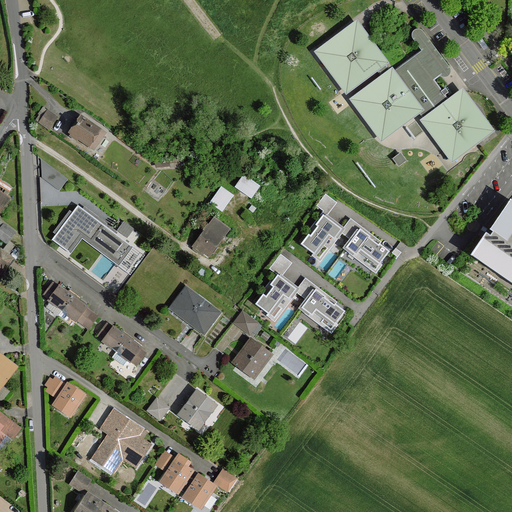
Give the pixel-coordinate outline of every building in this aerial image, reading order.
[(357,26),(321,53),(339,77),(351,69),(359,80),(377,67),(384,63),(357,26)] [(416,42),(423,51),(441,75),(443,78),(447,80),(451,78),(452,75),(451,71),(424,34),(421,31),(416,32),(414,35),(413,39),(416,42)] [(423,51),(394,72),(421,108),(419,110),(427,121),(451,104),(434,80),(441,75),(423,51)] [(392,74),(384,63),(377,67),(385,79),(392,74)] [(347,89),(359,80),(351,69),(339,77),(347,89)] [(356,100),(374,125),(386,116),(394,128),(419,110),(421,108),(394,72),(392,74),(385,79),(356,100)] [(451,104),(427,121),(445,146),(456,137),(465,149),(489,131),(463,95),(451,104)] [(58,117),(49,111),(40,123),(49,130),(58,117)] [(382,136),(394,128),(386,116),(374,125),(382,136)] [(82,117),(71,134),(89,146),(101,129),(82,117)] [(456,137),(445,146),(454,158),(465,149),(456,137)] [(262,186),(245,175),(237,188),(253,199),(262,186)] [(235,195),(222,187),(211,203),(223,212),(235,195)] [(319,204),(331,212),(340,200),(328,192),(319,204)] [(0,193),(0,213),(9,200),(0,193)] [(78,204),(52,239),(73,255),(85,239),(120,266),(135,247),(78,204)] [(511,206),(491,235),(487,232),(474,253),(511,278),(511,206)] [(324,212),(299,244),(322,262),(347,230),(324,212)] [(208,225),(200,236),(202,237),(215,246),(229,229),(216,219),(210,227),(208,225)] [(125,220),(119,230),(137,241),(143,231),(125,220)] [(16,233),(5,225),(0,230),(0,237),(7,243),(16,233)] [(360,228),(344,250),(378,274),(394,252),(360,228)] [(215,246),(202,237),(195,248),(201,253),(203,250),(209,254),(215,246)] [(0,272),(3,275),(15,259),(1,249),(0,250),(0,272)] [(278,273),(255,304),(278,321),(301,289),(278,273)] [(50,300),(59,288),(54,283),(47,291),(44,296),(50,300)] [(50,301),(63,311),(73,297),(60,287),(59,288),(50,300),(50,301)] [(221,313),(187,287),(173,306),(198,325),(195,329),(204,335),(221,313)] [(317,287),(300,310),(333,333),(349,310),(317,287)] [(87,307),(73,297),(63,311),(71,316),(77,321),(77,320),(86,308),(87,307)] [(93,312),(86,308),(77,320),(84,324),(93,312)] [(244,309),(236,322),(253,333),(261,320),(244,309)] [(71,316),(63,311),(60,316),(67,321),(71,316)] [(104,341),(114,328),(108,324),(98,336),(104,341)] [(104,342),(117,352),(128,338),(114,327),(114,328),(104,341),(104,342)] [(265,332),(261,337),(267,341),(271,336),(265,332)] [(141,348),(128,338),(117,352),(125,357),(131,362),(131,361),(140,348),(141,348)] [(243,354),(236,364),(252,377),(265,361),(267,362),(273,355),(252,339),(241,353),(243,354)] [(147,353),(140,348),(131,361),(138,365),(147,353)] [(19,367),(0,353),(0,386),(2,388),(19,367)] [(59,398),(67,386),(55,378),(53,381),(49,387),(47,390),(59,398)] [(69,384),(67,386),(59,398),(54,405),(63,411),(65,408),(74,413),(85,395),(69,384)] [(217,404),(199,391),(180,415),(199,430),(217,404)] [(170,408),(158,399),(149,411),(161,420),(170,408)] [(21,429),(0,412),(0,450),(3,452),(21,429)] [(107,424),(115,429),(120,433),(128,421),(115,412),(107,424)] [(142,430),(128,421),(120,433),(115,429),(111,434),(95,458),(114,471),(128,451),(140,459),(150,446),(137,438),(142,430)] [(169,471),(176,460),(165,452),(157,464),(169,471)] [(193,471),(176,460),(169,471),(162,482),(171,487),(173,484),(181,489),(189,477),(193,471)] [(236,479),(224,471),(216,483),(228,491),(236,479)] [(92,480),(79,472),(71,484),(84,492),(92,480)] [(214,485),(199,475),(195,482),(187,494),(185,497),(194,503),(196,500),(204,505),(216,486),(214,485)] [(195,482),(189,477),(181,489),(184,491),(187,494),(195,482)] [(100,511),(104,506),(88,496),(76,511),(100,511)]
